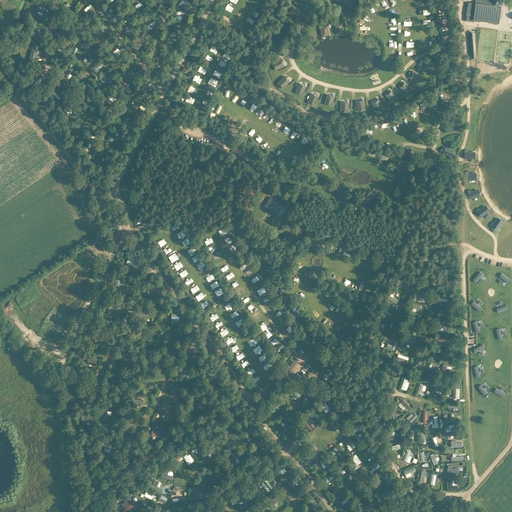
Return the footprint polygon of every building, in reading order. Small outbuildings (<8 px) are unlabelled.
[(178,0),(174,5),(181,12),(187,5),(181,0),(178,0)] [(261,0),(259,4),(269,9),(271,5),(261,0)] [(295,0),(294,2),(302,9),(307,2),(304,0),(295,0)] [(468,2),(468,7),(467,7),(466,15),(467,15),(466,20),(480,22),(480,21),(492,22),(492,23),(498,24),(501,6),(495,5),(500,3),(498,0),(475,0),(476,3),(468,2)] [(107,3),(102,8),(108,13),(112,7),(107,3)] [(228,5),(226,9),(236,14),(237,10),(228,5)] [(289,13),(297,20),(302,13),(294,7),(289,13)] [(259,10),(257,14),(267,19),(268,16),(259,10)] [(142,24),(146,28),(152,21),(148,17),(142,24)] [(251,18),(250,21),(259,26),(261,23),(251,18)] [(342,22),(335,24),(337,34),(344,33),(342,22)] [(327,25),(320,27),(322,37),(329,35),(327,25)] [(171,31),(166,36),(171,40),(175,35),(171,31)] [(79,38),(74,41),(78,47),(80,46),(82,50),(85,48),(79,38)] [(51,49),(58,55),(61,51),(55,45),(51,49)] [(207,45),(206,48),(215,54),(217,50),(207,45)] [(80,56),(83,60),(90,56),(88,51),(80,56)] [(226,54),(224,58),(234,63),(236,59),(226,54)] [(271,63),(275,71),(284,66),(281,59),(271,63)] [(433,63),(422,61),(421,69),(431,71),(433,63)] [(88,69),(92,74),(98,69),(94,64),(88,69)] [(413,71),(410,78),(419,82),(422,75),(413,71)] [(100,78),(104,82),(106,81),(108,83),(112,80),(106,73),(100,78)] [(277,83),(282,89),(290,81),(284,76),(277,83)] [(404,82),(400,88),(408,94),(413,88),(404,82)] [(295,93),(302,96),(306,86),(299,83),(295,93)] [(55,99),(61,94),(53,86),(47,92),(55,99)] [(391,90),(386,95),(392,103),(398,98),(391,90)] [(96,92),(82,105),(98,122),(99,123),(100,123),(101,123),(102,123),(103,123),(104,123),(114,114),(116,112),(96,92)] [(307,103),(314,106),(319,96),(311,93),(307,103)] [(324,105),(332,106),(334,96),(327,94),(324,105)] [(197,97),(193,103),(200,107),(204,101),(197,97)] [(240,108),(245,101),(241,98),(236,105),(240,108)] [(375,112),(383,109),(379,99),(371,102),(375,112)] [(358,111),(365,110),(364,100),(356,101),(358,111)] [(340,112),(348,113),(349,102),(341,101),(340,112)] [(245,110),(249,113),(253,107),(249,104),(245,110)] [(257,119),(261,112),(257,110),(253,117),(257,119)] [(266,115),(261,121),(265,124),(270,118),(266,115)] [(453,123),(445,127),(447,133),(453,131),(454,132),(457,131),(453,123)] [(109,141),(111,137),(113,138),(116,133),(110,130),(105,139),(109,141)] [(84,149),(90,142),(85,138),(79,144),(84,149)] [(447,148),(444,154),(450,156),(449,158),(452,159),(455,151),(447,148)] [(365,149),(363,154),(369,158),(372,152),(365,149)] [(464,150),(464,159),(473,159),(474,153),(468,152),(468,150),(464,150)] [(214,151),(206,157),(210,162),(218,157),(214,151)] [(100,152),(94,159),(98,163),(104,156),(100,152)] [(406,158),(404,158),(404,162),(413,161),(413,152),(406,153),(406,158)] [(165,156),(161,164),(166,167),(170,158),(165,156)] [(436,160),(430,163),(433,168),(431,169),(433,173),(440,168),(436,160)] [(393,172),(400,169),(396,162),(390,165),(393,172)] [(225,166),(221,174),(227,177),(231,169),(225,166)] [(469,172),(466,172),(466,181),(475,180),(475,174),(469,174),(469,172)] [(241,173),(236,181),(242,185),(247,177),(241,173)] [(471,190),(467,192),(470,199),(470,200),(478,197),(478,196),(476,191),(471,192),(471,190)] [(205,197),(202,202),(208,206),(211,201),(205,197)] [(270,197),(264,206),(279,216),(285,208),(284,206),(270,197)] [(478,208),(476,211),(477,212),(480,216),(481,218),(488,212),(484,207),(480,210),(478,208)] [(492,223),(490,226),(497,230),(502,223),(497,219),(494,224),(492,223)] [(169,232),(176,228),(174,224),(167,227),(169,232)] [(214,232),(217,237),(224,233),(221,228),(214,232)] [(173,234),(176,239),(181,236),(178,231),(173,234)] [(177,242),(181,248),(187,244),(184,238),(177,242)] [(159,250),(162,255),(169,251),(166,246),(159,250)] [(189,247),(183,251),(186,256),(192,252),(189,247)] [(215,252),(209,256),(212,261),(218,257),(215,252)] [(188,259),(191,263),(197,259),(194,255),(188,259)] [(130,257),(126,263),(136,268),(140,262),(133,258),(133,259),(130,257)] [(241,272),(244,276),(251,272),(248,268),(241,272)] [(182,270),(176,274),(178,278),(185,274),(182,270)] [(224,280),(231,276),(228,272),(222,276),(224,280)] [(483,275),(480,272),(473,281),(476,283),(483,275)] [(511,280),(502,273),(499,277),(508,283),(511,280)] [(203,282),(210,278),(207,274),(200,278),(203,282)] [(116,279),(115,288),(119,289),(126,290),(127,284),(120,283),(121,280),(116,279)] [(208,290),(215,285),(212,281),(205,286),(208,290)] [(148,294),(158,294),(160,294),(160,286),(157,286),(157,289),(148,289),(148,294)] [(260,286),(256,289),(259,294),(264,291),(260,286)] [(415,300),(420,302),(423,292),(419,291),(415,300)] [(260,299),(263,304),(269,299),(266,295),(260,299)] [(482,309),(474,301),(471,304),(479,312),(482,309)] [(226,302),(220,306),(223,311),(230,307),(226,302)] [(408,311),(419,314),(421,307),(410,304),(408,311)] [(507,305),(496,309),(498,314),(509,310),(507,305)] [(140,310),(139,316),(147,316),(150,316),(150,311),(148,311),(149,307),(145,307),(145,310),(140,310)] [(383,307),(380,313),(387,316),(390,310),(383,307)] [(209,322),(215,318),(213,314),(209,315),(206,316),(209,322)] [(214,329),(219,326),(216,321),(211,324),(214,329)] [(481,331),(477,321),(472,323),(476,333),(481,331)] [(244,341),(247,347),(254,344),(251,338),(244,341)] [(485,348),(483,344),(474,349),(477,353),(485,348)] [(256,346),(248,350),(251,356),(259,352),(256,346)] [(254,358),(257,363),(264,359),(261,354),(254,358)] [(397,389),(403,391),(406,380),(401,378),(397,389)] [(414,394),(420,395),(422,386),(416,384),(414,394)] [(488,393),(481,385),(478,387),(484,396),(488,393)] [(291,401),(295,398),(289,389),(285,391),(291,401)] [(309,400),(313,394),(306,389),(302,395),(309,400)] [(505,394),(496,389),(494,393),(503,398),(505,394)] [(209,404),(208,403),(200,399),(197,403),(207,409),(209,404)] [(394,404),(402,412),(407,408),(400,400),(394,404)] [(323,403),(317,407),(322,413),(328,409),(323,403)] [(173,418),(174,413),(163,411),(162,416),(163,417),(163,419),(167,420),(168,417),(173,418)] [(253,435),(255,432),(249,426),(247,429),(253,435)] [(152,430),(151,436),(162,438),(163,432),(163,431),(156,430),(155,431),(152,430)] [(345,438),(342,441),(345,444),(343,445),(347,450),(352,446),(345,438)] [(359,455),(371,448),(368,443),(356,450),(359,455)] [(190,452),(197,447),(195,444),(188,449),(190,452)] [(126,455),(136,459),(138,453),(128,450),(126,455)] [(405,463),(409,453),(403,450),(399,460),(405,463)] [(217,453),(208,451),(207,455),(210,456),(209,461),(215,463),(217,453)] [(313,451),(307,457),(310,460),(316,454),(313,451)] [(353,461),(350,463),(353,466),(358,462),(352,454),(349,456),(353,461)] [(315,462),(317,464),(317,465),(321,469),(326,465),(320,458),(315,462)] [(375,461),(369,463),(372,472),(378,469),(375,461)] [(278,465),(270,471),(275,477),(283,470),(278,465)] [(410,466),(400,470),(403,477),(413,473),(410,466)] [(163,469),(161,477),(168,479),(169,475),(165,474),(166,470),(163,469)] [(380,474),(384,484),(388,482),(385,472),(380,474)] [(443,478),(444,491),(454,490),(454,485),(450,485),(450,478),(443,478)] [(258,483),(267,493),(271,489),(262,479),(258,483)] [(351,488),(357,497),(363,493),(357,484),(351,488)] [(153,496),(154,492),(143,489),(141,496),(149,498),(150,495),(153,496)] [(344,500),(342,502),(340,499),(335,503),(339,510),(347,504),(344,500)] [(125,511),(133,506),(129,501),(126,504),(123,500),(118,503),(125,511)]
